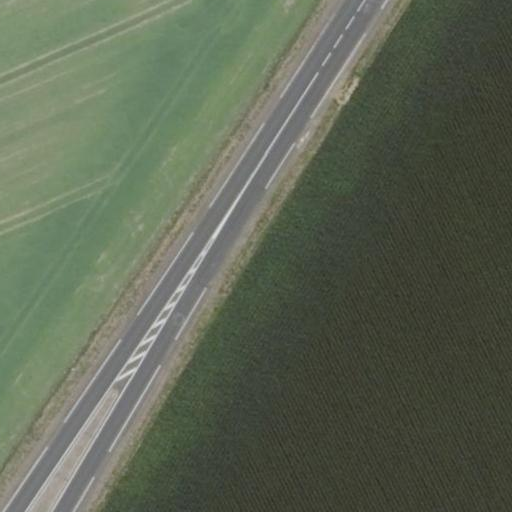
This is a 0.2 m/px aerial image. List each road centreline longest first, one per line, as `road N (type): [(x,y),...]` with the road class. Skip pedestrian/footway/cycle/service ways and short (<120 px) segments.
road 1 (primary): [(333,62),(22,511)]
road 2 (primary): [(69,511),(333,62)]
